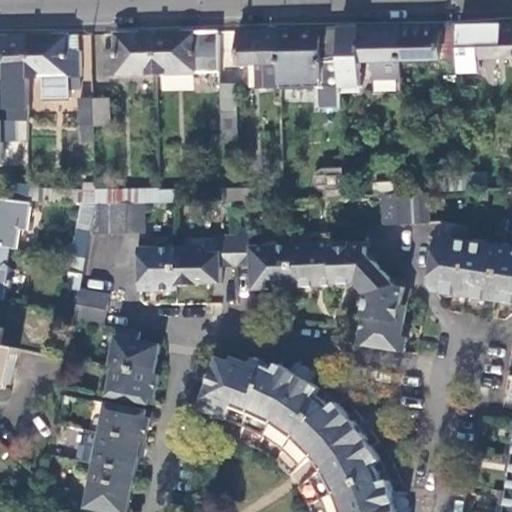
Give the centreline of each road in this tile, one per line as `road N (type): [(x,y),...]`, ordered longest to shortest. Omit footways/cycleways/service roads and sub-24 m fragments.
road 1 (residential): [(0,8),(327,0)]
road 2 (residential): [(461,386),(191,319)]
road 3 (residential): [(191,319),(154,511)]
road 4 (residential): [(442,511),(461,386)]
